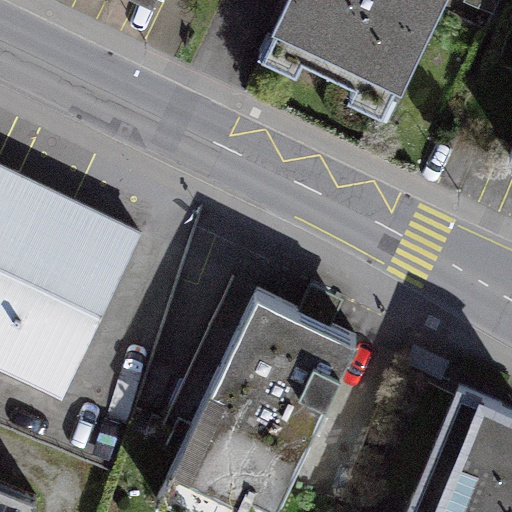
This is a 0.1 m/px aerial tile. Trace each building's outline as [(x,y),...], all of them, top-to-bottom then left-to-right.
[(461,0),(272,0),(252,46),(409,116),(461,0)] [(511,158),(511,101),(492,150),(511,158)] [(0,387),(56,413),(143,221),(0,154),(0,387)] [(164,511),(279,511),(354,340),(243,292),(150,506),(164,511)] [(511,511),(511,406),(502,401),(461,380),(406,511),(511,511)] [(0,511),(53,511),(61,490),(0,467),(0,511)]
